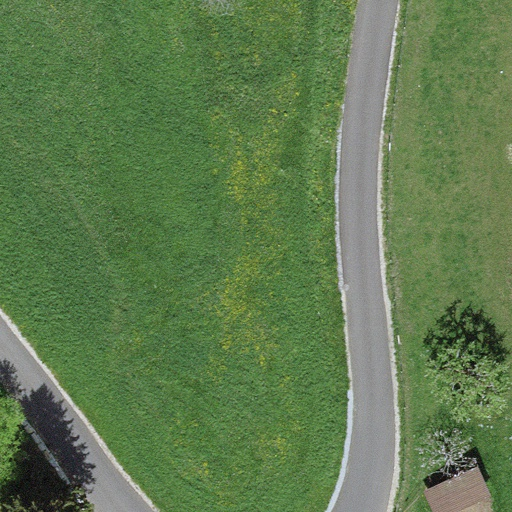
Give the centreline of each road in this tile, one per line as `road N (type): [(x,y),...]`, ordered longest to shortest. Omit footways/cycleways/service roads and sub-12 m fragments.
road 1 (residential): [(382,0),(363,150),(379,385),(373,511)]
road 2 (residential): [(121,511),(0,346)]
